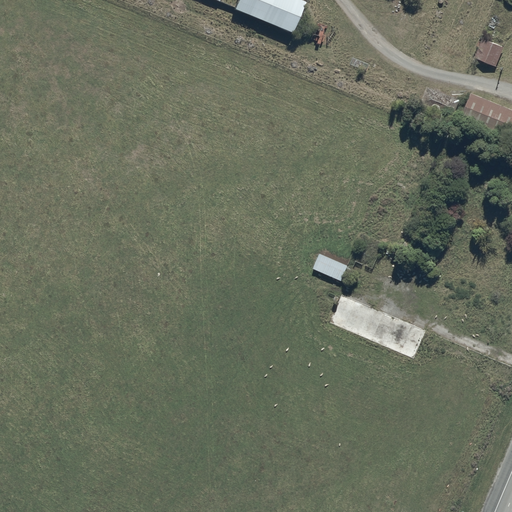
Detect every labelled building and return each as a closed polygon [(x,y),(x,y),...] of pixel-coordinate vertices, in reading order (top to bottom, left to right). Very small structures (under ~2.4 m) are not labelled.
[(304,1),(302,0),(234,0),(231,8),(292,32),(304,1)] [(504,46),(482,37),(481,40),(478,39),(476,44),(480,46),(475,56),(496,64),(504,46)] [(454,110),(459,97),(427,84),(422,97),(454,110)] [(511,108),(471,92),(462,114),(511,134),(511,108)] [(474,244),(454,262),(459,268),(441,284),(446,290),(434,300),(428,292),(422,297),(428,305),(432,301),(448,319),(504,271),(491,256),(487,259),(474,244)] [(348,263),(320,252),(314,268),(347,282),(353,269),(347,266),(348,263)] [(426,329),(342,293),(330,322),(413,358),(426,329)]
